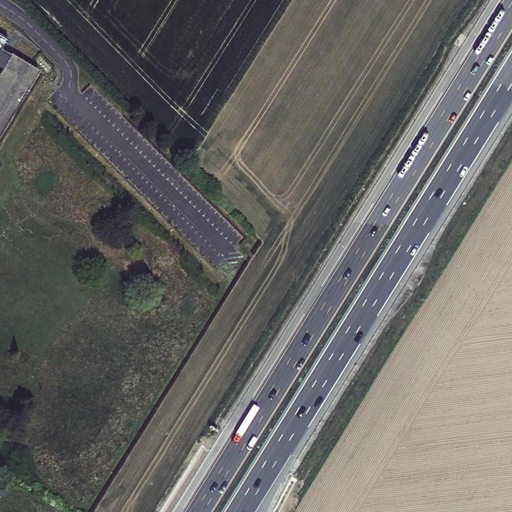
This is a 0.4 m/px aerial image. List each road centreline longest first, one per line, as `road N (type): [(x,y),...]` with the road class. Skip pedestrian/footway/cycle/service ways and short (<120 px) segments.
road 1 (motorway): [(511,6),(196,511)]
road 2 (motorway): [(238,511),(511,73)]
